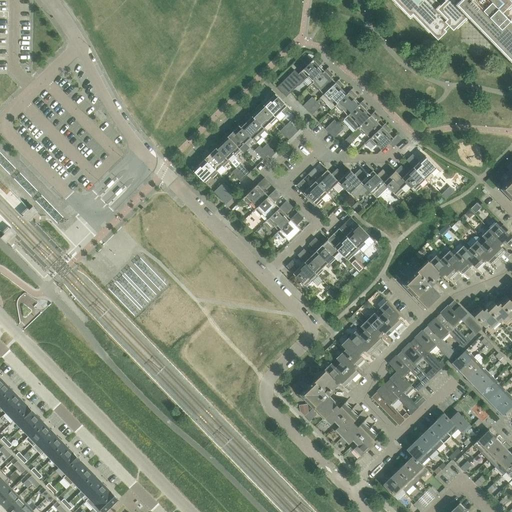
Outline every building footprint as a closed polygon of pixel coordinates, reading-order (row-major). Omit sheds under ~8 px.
[(510,57),(511,59),(511,60),(511,61),(511,22),(510,20),(511,18),(511,0),(393,0),(410,17),(413,14),(438,40),(447,32),(445,30),(449,26),(454,30),(469,15),(492,39),(491,40),(499,48),(500,47),(502,50),(501,51),(509,58),(510,57)] [(324,71),(319,66),(322,64),(316,58),(318,56),(318,55),(302,71),(308,77),(312,82),(324,71)] [(335,82),(330,77),(332,75),(327,69),(329,67),(328,66),(324,71),(312,82),(311,83),(316,89),(318,87),(324,93),(335,82)] [(300,85),(308,77),(302,71),(298,74),(295,70),(277,87),(286,97),(299,84),(300,85)] [(346,93),(341,88),(344,86),(338,80),(340,78),(335,82),(324,93),(324,94),(321,98),(331,108),(335,105),(346,93)] [(360,104),(354,98),(357,96),(351,90),(353,88),(346,93),(335,105),(341,111),(342,109),(348,115),(360,104)] [(289,107),(276,93),(271,89),(271,90),(273,92),(267,97),(269,100),(264,105),(276,117),(281,112),(283,114),(289,107)] [(308,110),(316,102),(312,97),(303,106),(308,110)] [(371,115),(366,110),(368,108),(363,102),(365,100),(364,99),(360,104),(348,115),(348,116),(347,117),(345,119),(355,130),(358,128),(371,115)] [(276,117),(264,105),(260,100),(260,101),(261,103),(256,109),(258,111),(253,116),(264,128),(270,123),(272,125),(278,119),(276,117)] [(312,115),(321,106),(316,102),(308,110),(312,115)] [(382,127),(377,121),(379,119),(374,113),(376,111),(375,111),(371,115),(358,128),(363,134),(365,132),(370,138),(382,127)] [(266,130),(264,128),(253,116),(249,112),(248,112),(250,114),(244,120),(247,122),(241,127),(253,139),(257,143),(262,137),(260,136),(266,130)] [(330,133),(339,125),(334,120),(325,129),(330,133)] [(253,139),(241,127),(235,121),(237,123),(231,129),(233,131),(228,136),(240,148),(245,143),(247,145),(253,139)] [(298,131),(289,121),(284,126),(294,135),(298,131)] [(393,138),(388,133),(390,131),(385,125),(387,123),(386,122),(382,127),(370,138),(369,140),(375,146),(376,144),(382,150),(389,143),(393,147),(402,139),(398,134),(393,138)] [(334,137),(343,129),(339,125),(330,133),(334,137)] [(294,135),(284,126),(280,130),(289,140),(294,135)] [(240,148),(228,136),(224,132),(223,133),(225,135),(220,140),(222,142),(217,148),(228,159),(234,154),(235,156),(242,150),(240,148)] [(345,149),(354,141),(350,136),(341,145),(345,149)] [(228,159),(217,148),(212,143),(212,144),(214,146),(208,151),(210,154),(205,159),(217,171),(222,165),(224,167),(230,161),(228,159)] [(275,153),(266,144),(262,148),(268,155),(271,158),(275,153)] [(268,155),(262,148),(260,146),(255,151),(263,159),(268,155)] [(217,171),(205,159),(201,154),(201,155),(203,157),(197,162),(199,165),(194,170),(189,166),(205,182),(211,177),(213,179),(219,173),(217,171)] [(431,174),(437,168),(425,156),(420,161),(413,154),(406,160),(413,167),(425,180),(427,181),(433,175),(431,174)] [(250,173),(241,164),(237,168),(245,177),(250,173)] [(425,180),(413,167),(408,172),(402,165),(395,171),(407,183),(416,192),(422,187),(420,185),(425,180)] [(245,177),(237,168),(232,172),(241,182),(245,177)] [(315,168),(308,174),(315,181),(327,193),(329,195),(335,189),(341,184),(331,174),(327,170),(322,175),(315,168)] [(362,182),(354,175),(350,170),(344,176),(337,168),(331,174),(341,184),(352,195),(358,189),(360,191),(365,186),(362,182)] [(384,183),(376,175),(373,171),(367,176),(360,169),(354,175),(362,182),(365,186),(375,196),(377,198),(388,187),(384,183)] [(407,183),(395,171),(390,176),(383,169),(376,175),(384,183),(388,187),(397,196),(403,191),(401,189),(407,183)] [(268,196),(263,191),(271,184),(265,178),(245,196),(244,198),(249,204),(251,202),(257,208),(268,196)] [(327,193),(315,181),(310,186),(303,179),(297,185),(317,206),(323,200),(322,199),(327,193)] [(235,195),(231,191),(223,183),(214,192),(226,204),(235,195)] [(280,208),(274,202),(282,195),(276,189),(268,196),(257,208),(255,209),(261,215),(262,214),(268,219),(280,208)] [(291,219),(286,214),(293,207),(287,201),(280,208),(268,219),(266,221),(272,227),(274,225),(279,231),(291,219)] [(302,231),(297,225),(304,218),(298,212),(291,219),(279,231),(277,232),(283,239),(285,237),(290,243),(302,231)] [(370,236),(358,224),(352,230),(345,223),(339,229),(346,236),(359,249),(365,244),(364,242),(370,236)] [(511,243),(511,233),(504,224),(501,227),(497,223),(490,230),(504,244),(506,241),(510,245),(511,243)] [(504,244),(490,230),(483,236),(487,241),(484,243),(498,257),(505,250),(501,246),(504,244)] [(359,249),(346,236),(341,241),(334,234),(328,239),(340,251),(339,252),(348,261),(354,255),(359,249)] [(498,257),(484,243),(478,237),(477,237),(475,237),(473,238),(467,244),(471,248),(484,262),(484,263),(487,260),(491,264),(498,257)] [(309,244),(316,251),(328,263),(330,265),(336,259),(334,257),(339,252),(340,251),(328,239),(322,245),(315,238),(309,244)] [(484,262),(471,248),(468,251),(460,243),(453,249),(457,253),(471,267),(471,268),(471,267),(474,265),(478,269),(484,262)] [(328,263),(316,251),(311,256),(304,249),(298,255),(305,262),(318,276),(324,270),(322,268),(328,263)] [(471,267),(457,253),(455,256),(450,252),(443,258),(457,272),(458,272),(460,270),(464,274),(471,267)] [(457,272),(443,258),(441,261),(437,256),(430,262),(441,274),(444,277),(446,275),(450,278),(457,272)] [(318,276),(305,262),(299,267),(292,260),(286,266),(307,287),(318,276)] [(432,286),(435,283),(437,281),(435,279),(441,274),(430,262),(428,260),(428,261),(430,263),(408,284),(429,305),(427,308),(441,295),(432,286)] [(511,297),(510,300),(506,296),(499,302),(511,315),(511,297)] [(511,316),(511,315),(499,302),(496,305),(492,300),(486,307),(499,321),(502,319),(506,323),(511,316)] [(401,316),(387,301),(380,308),(385,313),(382,315),(395,329),(402,322),(399,319),(401,316)] [(482,329),(464,310),(462,308),(456,313),(448,305),(441,313),(448,321),(449,320),(456,327),(463,320),(476,334),(482,329)] [(499,321),(486,307),(485,307),(483,310),(479,306),(472,312),(485,326),(488,324),(492,328),(499,321)] [(395,329),(382,315),(379,318),(375,313),(368,320),(382,334),(385,332),(388,336),(395,329)] [(467,339),(456,327),(449,320),(448,321),(443,326),(436,318),(428,326),(435,333),(436,333),(443,340),(450,333),(463,347),(471,339),(469,337),(467,339)] [(382,334),(368,320),(361,327),(366,331),(363,334),(376,347),(383,341),(380,337),(382,334)] [(454,351),(443,340),(436,333),(435,333),(430,338),(423,331),(415,338),(423,346),(423,345),(430,352),(437,345),(450,359),(458,352),(455,350),(454,351)] [(376,347),(363,334),(360,336),(356,332),(349,338),(363,353),(366,350),(370,354),(376,347)] [(363,353),(349,338),(343,345),(347,349),(344,352),(358,366),(365,360),(361,355),(363,353)] [(432,377),(445,365),(443,363),(441,364),(430,352),(423,345),(423,346),(417,351),(410,343),(402,351),(410,358),(417,365),(424,358),(433,367),(426,374),(428,377),(430,375),(432,377)] [(460,371),(474,357),(466,350),(452,363),(460,371)] [(358,366),(344,352),(337,358),(342,363),(339,365),(352,379),(359,373),(355,369),(358,366)] [(426,374),(417,365),(410,358),(404,363),(397,356),(389,363),(397,372),(398,371),(404,377),(411,371),(424,385),(432,377),(430,375),(428,377),(426,374)] [(467,378),(481,365),(474,357),(460,371),(467,378)] [(352,379),(339,365),(336,368),(332,364),(325,371),(338,384),(339,385),(342,382),(345,386),(352,379)] [(474,385),(488,372),(481,365),(467,378),(474,385)] [(314,381),(301,394),(314,407),(324,417),(336,406),(338,404),(329,396),(334,391),(333,389),(338,384),(325,371),(314,381)] [(414,388),(404,377),(398,371),(397,372),(390,379),(398,387),(393,391),(399,398),(399,399),(410,410),(409,412),(411,414),(426,400),(422,397),(416,403),(407,395),(414,388)] [(481,393),(495,379),(488,372),(474,385),(481,393)] [(488,400),(502,387),(495,379),(481,393),(488,400)] [(0,388),(0,403),(13,391),(5,383),(0,388)] [(392,406),(399,399),(399,398),(393,391),(392,392),(385,384),(377,391),(385,399),(380,404),(372,396),(372,397),(399,425),(410,416),(406,412),(402,416),(392,406)] [(495,408),(509,394),(502,387),(488,400),(495,408)] [(0,403),(0,405),(6,412),(7,412),(20,399),(13,391),(0,403)] [(503,415),(511,406),(511,396),(509,394),(495,408),(503,415)] [(7,412),(6,412),(14,420),(28,406),(20,399),(7,412)] [(338,423),(352,409),(345,402),(341,406),(338,404),(324,417),(331,424),(335,420),(338,423)] [(14,420),(22,428),(22,427),(36,414),(28,406),(14,420)] [(343,437),(357,423),(354,420),(358,416),(352,409),(338,423),(340,426),(336,430),(343,437)] [(471,426),(462,416),(458,412),(450,419),(459,428),(464,433),(471,426)] [(459,428),(450,419),(444,413),(436,420),(451,436),(459,428)] [(22,427),(22,428),(29,435),(43,422),(36,414),(22,427)] [(451,436),(436,420),(429,428),(444,443),(451,436)] [(356,442),(370,428),(364,421),(360,425),(357,423),(343,437),(349,443),(354,439),(356,442)] [(43,422),(29,435),(36,443),(37,443),(50,429),(43,422)] [(361,456),(376,442),(373,439),(377,435),(370,428),(356,442),(349,449),(352,451),(354,449),(361,456)] [(444,443),(429,428),(422,435),(436,450),(444,443)] [(36,443),(33,446),(41,454),(44,451),(58,437),(50,429),(37,443),(36,443)] [(481,452),(496,438),(489,430),(474,444),(481,452)] [(436,450),(422,435),(414,442),(429,457),(436,450)] [(44,451),(52,459),(52,458),(66,445),(58,437),(44,451)] [(488,460),(503,445),(496,438),(481,452),(488,460)] [(429,457),(414,442),(407,449),(413,456),(421,465),(429,457)] [(52,458),(52,459),(59,466),(73,453),(66,445),(52,458)] [(495,467),(511,452),(503,445),(488,460),(495,467)] [(7,450),(3,454),(8,458),(12,454),(7,450)] [(502,474),(505,471),(511,464),(511,453),(511,452),(495,467),(502,474)] [(59,466),(67,474),(81,461),(73,453),(59,466)] [(427,471),(421,465),(413,456),(406,463),(420,478),(427,471)] [(18,461),(14,465),(18,469),(22,465),(18,461)] [(88,468),(81,461),(67,474),(74,482),(88,468)] [(420,478),(406,463),(398,470),(413,485),(420,478)] [(22,465),(18,469),(22,473),(26,469),(22,465)] [(88,468),(74,482),(82,490),(96,476),(88,468)] [(1,470),(0,471),(0,485),(5,481),(6,481),(9,478),(1,470)] [(413,485),(398,470),(391,477),(406,492),(413,485)] [(96,476),(82,490),(89,497),(103,484),(96,476)] [(406,492),(391,477),(383,484),(398,499),(406,492)] [(36,480),(32,483),(36,488),(40,484),(36,480)] [(5,481),(0,485),(0,500),(12,488),(11,487),(6,481),(5,481)] [(111,492),(103,484),(89,497),(97,505),(111,492)] [(12,488),(0,500),(0,502),(6,509),(19,496),(12,488)] [(46,490),(42,494),(46,498),(50,494),(46,490)] [(111,492),(97,505),(103,511),(105,511),(119,500),(111,492)] [(50,494),(46,498),(50,502),(54,499),(50,494)] [(19,496),(6,509),(9,511),(17,511),(26,503),(19,496)] [(26,503),(17,511),(31,511),(34,510),(33,510),(28,504),(26,503)] [(465,511),(467,510),(466,511),(459,504),(461,503),(460,503),(450,511),(465,511)]
